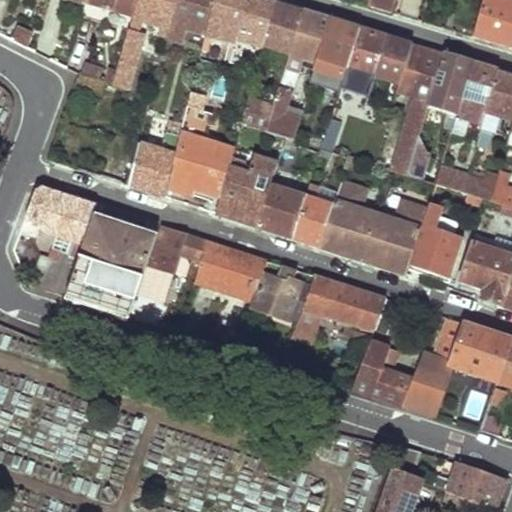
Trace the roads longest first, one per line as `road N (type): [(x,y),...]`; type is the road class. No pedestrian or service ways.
road 1 (residential): [(511,461),(21,304),(0,282)]
road 2 (residential): [(18,169),(511,325)]
road 3 (residential): [(511,60),(308,0)]
road 4 (residential): [(18,169),(38,95),(0,60)]
